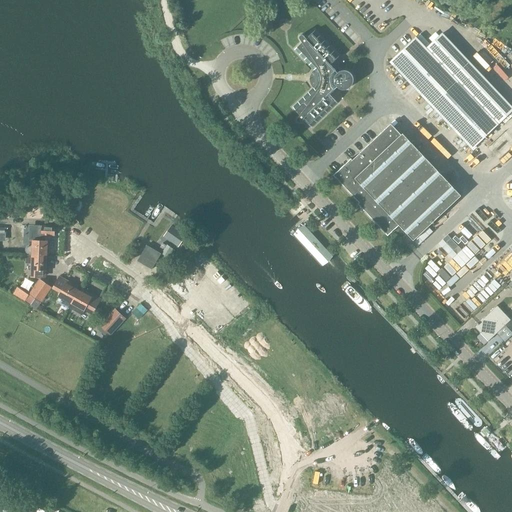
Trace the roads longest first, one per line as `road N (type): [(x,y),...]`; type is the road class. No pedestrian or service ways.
road 1 (unclassified): [(511,401),(256,133),(245,100)]
road 2 (unclassified): [(280,511),(291,466),(272,411),(150,289)]
road 3 (primary): [(173,511),(0,424)]
